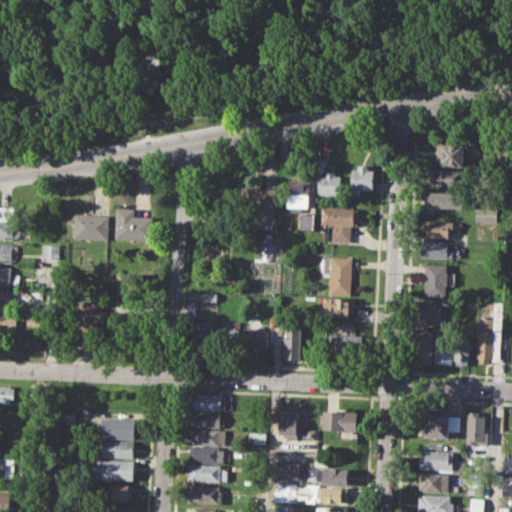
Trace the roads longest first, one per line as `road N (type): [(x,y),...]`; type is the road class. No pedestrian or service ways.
road 1 (tertiary): [(0,171),(511,92)]
road 2 (residential): [(0,367),(511,389)]
road 3 (residential): [(381,511),(400,105)]
road 4 (residential): [(187,144),(160,511)]
